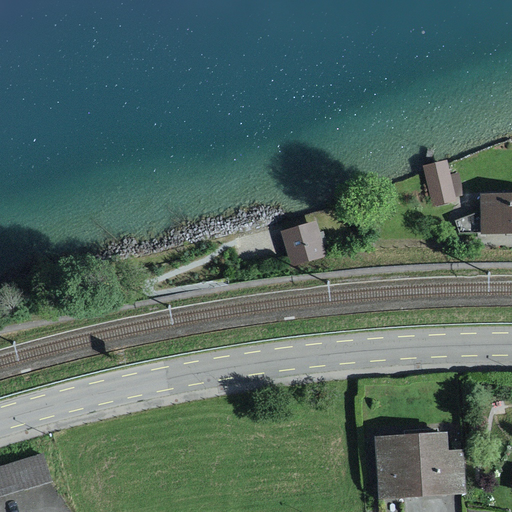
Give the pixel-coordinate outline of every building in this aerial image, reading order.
[(453,197),(445,164),(427,169),(435,202),(453,197)] [(511,232),(511,200),(483,201),(483,233),(511,232)] [(294,258),(319,250),(318,246),(326,243),(323,232),(315,234),(313,229),(288,237),(294,258)] [(422,487),(423,495),(464,492),(462,453),(422,455),(420,436),(376,439),(379,490),(422,487)] [(0,494),(24,488),(25,489),(50,481),(42,454),(0,466),(0,494)]
